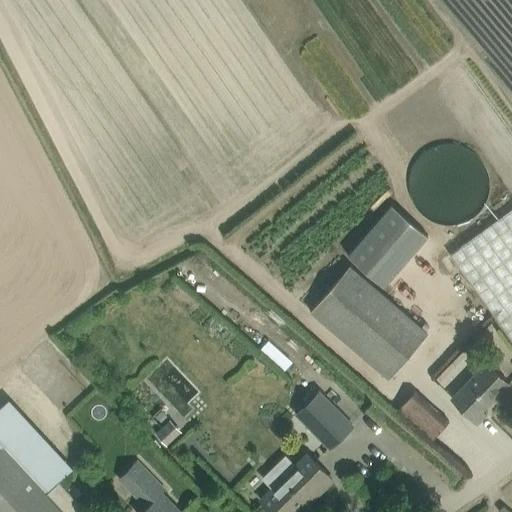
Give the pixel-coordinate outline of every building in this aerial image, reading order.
[(489,190),(490,183),(489,176),(487,169),(484,163),(482,159),(480,157),(478,154),(472,149),(469,148),(466,146),(459,143),(456,143),(452,142),(445,142),(442,143),(438,143),(432,146),(426,149),(420,154),(418,157),(416,159),(414,163),(412,166),(410,172),(409,176),(408,179),(408,186),(409,190),(410,193),(412,200),(414,203),(416,206),(418,209),(420,211),(426,216),(428,218),(432,220),(438,222),(442,223),(445,223),(452,223),(456,223),(459,222),(463,221),(466,220),(469,218),(472,216),(478,211),(480,209),(482,206),(484,203),(486,200),(487,197),(489,190)] [(392,204),(348,255),(383,286),(428,235),(392,204)] [(511,208),(450,253),(511,339),(511,208)] [(427,331),(349,265),(310,310),(388,377),(427,331)] [(452,397),(463,409),(477,423),(486,413),(483,409),(508,384),(494,370),(488,364),(452,397)] [(398,407),(432,438),(448,420),(414,389),(398,407)] [(354,425),(319,390),(294,414),(330,450),(354,425)] [(0,511),(89,511),(60,480),(47,492),(3,445),(13,435),(0,420),(0,511)] [(163,425),(156,432),(166,443),(173,436),(163,425)] [(194,451),(207,436),(198,428),(186,443),(194,451)] [(274,486),(260,499),(272,511),(294,511),(305,501),(308,504),(333,480),(319,465),(307,453),(292,468),(284,459),(265,477),(274,486)] [(182,511),(183,511),(163,492),(166,488),(149,471),(129,490),(146,507),(139,511),(182,511)]
